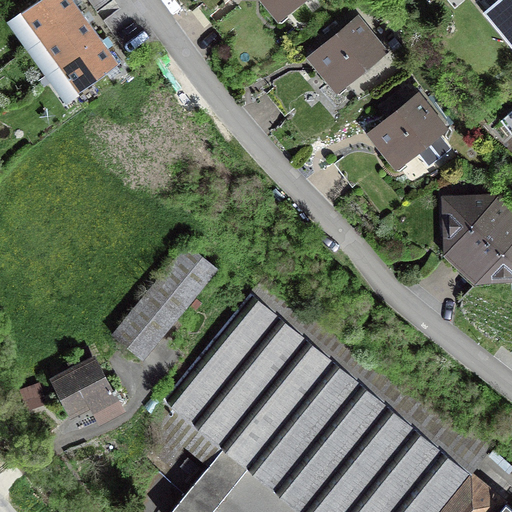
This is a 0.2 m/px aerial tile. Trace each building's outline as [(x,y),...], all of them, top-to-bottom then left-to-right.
[(70,0),(47,0),(24,16),(78,93),(117,66),(105,49),(99,41),(88,25),(82,16),(71,1),(70,0)] [(267,0),(281,17),(301,0),(267,0)] [(511,0),(501,0),(482,17),(511,52),(511,0)] [(390,54),(359,17),(306,61),(336,97),(390,54)] [(445,127),(418,94),(372,131),(399,164),(417,150),(430,165),(453,146),(440,131),(445,127)] [(511,112),(500,123),(511,138),(511,112)] [(457,263),(461,267),(467,272),(476,281),(511,279),(511,226),(498,227),(496,197),(444,199),(443,250),(457,263)] [(219,264),(187,239),(111,331),(142,357),(219,264)] [(165,511),(511,511),(511,502),(472,471),(493,445),(269,268),(136,435),(167,460),(181,441),(206,461),(165,511)] [(69,364),(49,374),(70,414),(90,404),(99,421),(125,407),(96,350),(91,353),(86,342),(63,354),(69,364)]
